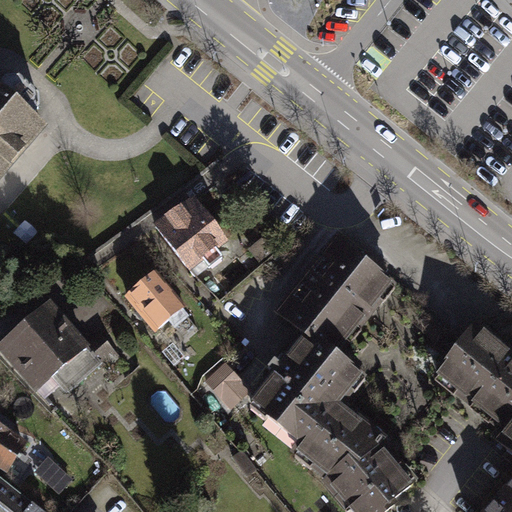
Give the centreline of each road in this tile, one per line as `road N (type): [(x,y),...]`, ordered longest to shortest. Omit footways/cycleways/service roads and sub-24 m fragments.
road 1 (primary): [(317,96),(511,254)]
road 2 (primary): [(191,0),(317,96)]
road 3 (residential): [(390,0),(317,96)]
